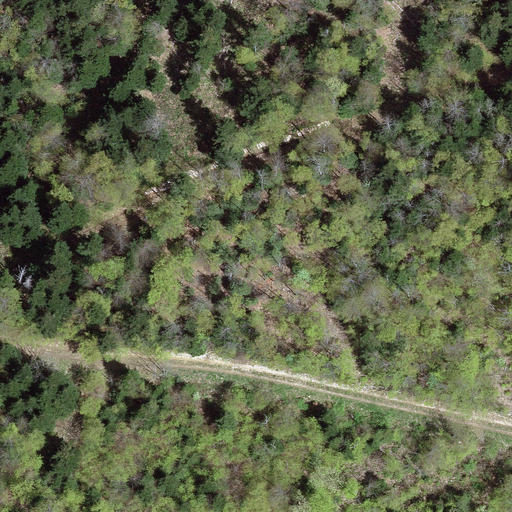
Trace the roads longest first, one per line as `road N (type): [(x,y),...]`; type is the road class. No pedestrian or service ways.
road 1 (track): [(0,274),(179,188),(511,67)]
road 2 (track): [(511,434),(0,339)]
